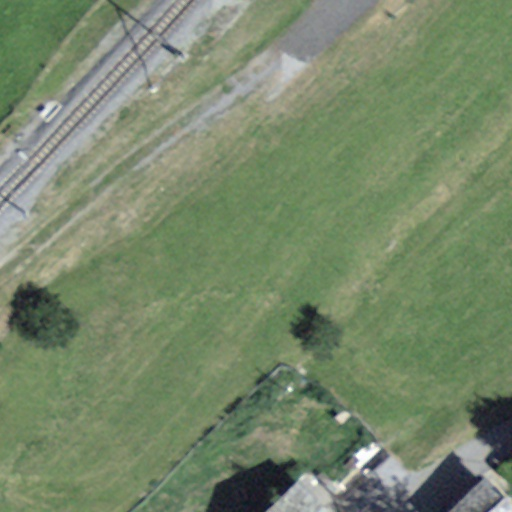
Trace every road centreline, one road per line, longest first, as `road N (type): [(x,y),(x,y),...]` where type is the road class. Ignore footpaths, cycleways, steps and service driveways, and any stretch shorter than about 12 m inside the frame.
road 1 (track): [(312,37),(15,263)]
road 2 (residential): [(411,511),(442,474),(511,432)]
